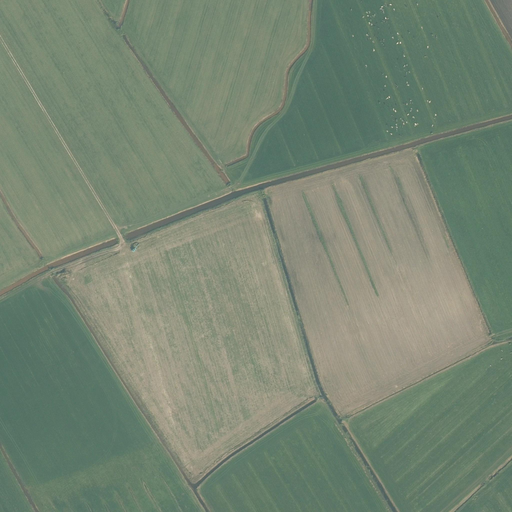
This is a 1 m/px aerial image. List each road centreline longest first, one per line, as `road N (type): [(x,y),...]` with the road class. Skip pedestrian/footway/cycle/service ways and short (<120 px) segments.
road 1 (track): [(0,38),(125,249),(0,301)]
road 2 (track): [(114,229),(244,182)]
